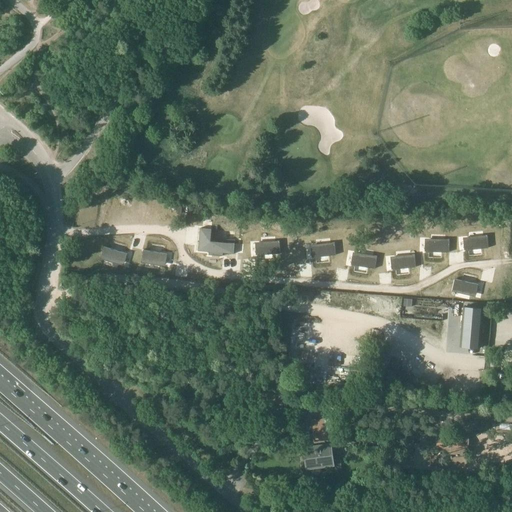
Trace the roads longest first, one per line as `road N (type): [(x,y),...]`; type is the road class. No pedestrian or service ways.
road 1 (unclassified): [(50,226),(159,230),(185,258),(220,275),(400,290),(461,267),(511,262)]
road 2 (unclassified): [(49,234),(42,320),(245,511)]
road 3 (unclassified): [(47,175),(91,143),(161,0)]
road 4 (motorway): [(143,511),(0,382)]
road 5 (motorway): [(102,511),(0,422)]
